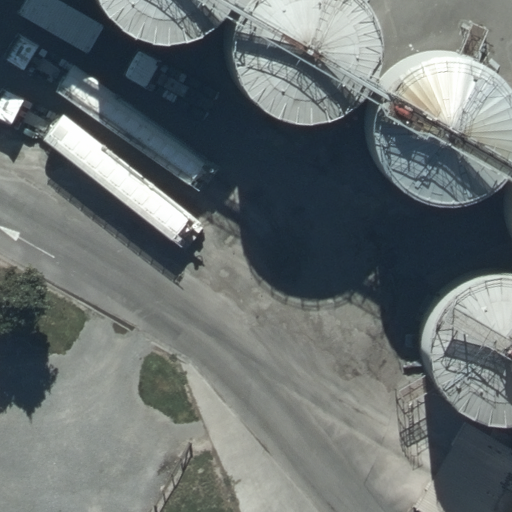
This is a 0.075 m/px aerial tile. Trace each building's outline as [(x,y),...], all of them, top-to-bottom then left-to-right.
[(183,35),(197,27),(209,15),(219,0),(218,0),(84,0),(93,14),(105,26),(119,34),(134,40),(151,42),(167,40),(183,35)] [(297,120),(311,117),(325,112),(337,104),(348,93),(356,81),(362,67),(365,52),(365,38),(361,23),(355,9),(348,0),(232,0),(231,1),(224,13),(219,27),(216,41),(217,55),(220,69),(225,82),(234,94),(244,104),(256,111),(269,117),(283,120),(297,120)] [(432,54),(412,56),(394,63),(377,75),(365,91),(357,109),(355,129),(357,149),(365,168),(378,183),(394,195),(412,203),(432,205),(452,202),(470,194),(485,182),(497,166),(504,148),(507,129),(504,109),(496,91),(485,76),(469,64),(451,56),(432,54)] [(511,159),(503,171),(496,189),(494,208),(496,227),(504,245),(511,256),(511,159)] [(511,276),(503,273),(484,271),(465,274),(447,282),(432,294),(421,309),(414,327),(411,346),(413,365),(421,383),(430,397),(443,408),(458,416),(475,421),(492,421),(509,418),(511,416),(511,276)] [(511,511),(511,484),(495,511),(511,511)]
